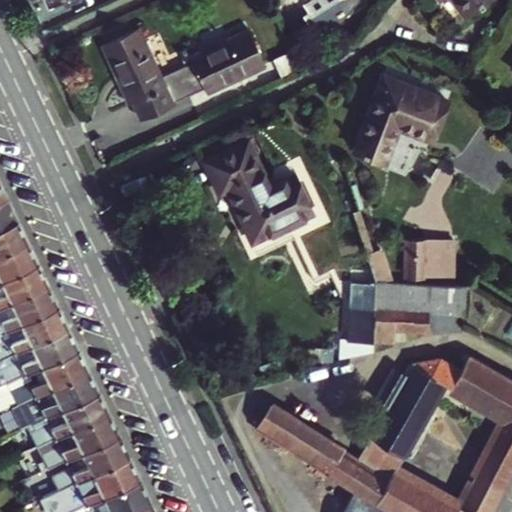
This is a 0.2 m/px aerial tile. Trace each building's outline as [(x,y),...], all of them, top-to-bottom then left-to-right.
[(299,0),(306,11),(301,14),(316,37),(336,25),(353,0),(299,0)] [(453,0),(464,15),(484,0),(453,0)] [(173,101),(188,94),(176,67),(161,74),(139,26),(103,42),(130,102),(134,100),(142,118),(174,103),(173,101)] [(192,60),(176,67),(188,94),(204,87),(207,92),(265,65),(248,29),(190,56),(192,60)] [(305,64),(298,49),(274,59),(281,76),(305,64)] [(448,99),(383,75),(355,151),(386,162),(399,128),(432,140),(448,99)] [(248,139),(204,160),(220,192),(227,189),(253,242),(259,254),(294,238),(315,282),(331,275),(340,296),(351,291),(313,212),(295,173),(270,185),(248,139)] [(0,226),(18,218),(7,195),(0,198),(0,226)] [(0,254),(30,241),(18,218),(0,226),(0,254)] [(414,273),(456,274),(458,236),(415,235),(414,273)] [(0,279),(39,261),(30,241),(0,254),(0,279)] [(0,305),(49,282),(39,261),(0,279),(0,305)] [(462,312),(466,285),(422,284),(376,281),(375,300),(373,327),(393,328),(429,330),(430,309),(462,312)] [(0,330),(59,302),(49,282),(0,305),(4,313),(0,314),(0,330)] [(373,327),(375,300),(359,299),(358,333),(373,333),(373,327)] [(0,357),(69,324),(59,302),(0,330),(0,357)] [(0,383),(80,346),(69,324),(0,357),(0,383)] [(373,333),(373,341),(393,342),(393,328),(373,327),(373,333)] [(90,368),(80,346),(0,383),(0,410),(9,406),(90,368)] [(357,456),(270,402),(255,426),(381,505),(379,507),(354,491),(342,511),(489,511),(511,469),(511,379),(468,355),(460,369),(440,357),(411,361),(404,373),(394,368),(376,399),(386,405),(357,456)] [(100,390),(90,368),(9,406),(20,427),(100,390)] [(109,410),(100,390),(20,427),(27,441),(18,445),(21,451),(30,447),(109,410)] [(120,432),(109,410),(30,447),(40,469),(71,455),(120,432)] [(130,454),(120,432),(71,455),(75,464),(50,476),(53,482),(48,485),(51,492),(58,489),(130,454)] [(65,511),(141,476),(130,454),(58,489),(63,499),(57,502),(58,505),(47,510),(48,511),(65,511)] [(123,511),(151,499),(141,476),(65,511),(123,511)] [(157,511),(151,499),(123,511),(157,511)]
